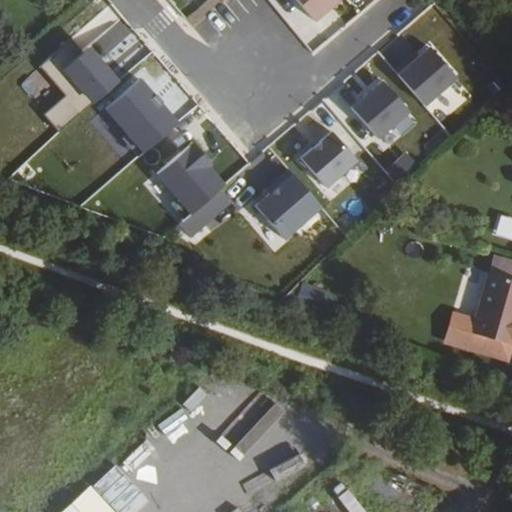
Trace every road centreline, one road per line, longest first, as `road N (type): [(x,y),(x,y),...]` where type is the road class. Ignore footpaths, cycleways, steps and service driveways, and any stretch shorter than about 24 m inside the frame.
road 1 (residential): [(138,0),(249,130),(401,2)]
road 2 (unknown): [(186,511),(292,411)]
